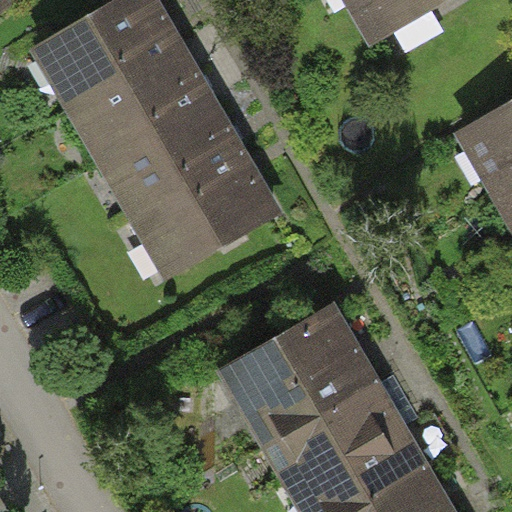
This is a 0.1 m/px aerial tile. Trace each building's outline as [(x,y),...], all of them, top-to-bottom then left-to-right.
[(0,0),(0,14),(16,0),(0,0)] [(135,182),(167,237),(183,265),(280,209),(159,0),(135,0),(56,46),(69,69),(105,130),(135,182)] [(376,0),(393,30),(364,46),(364,47),(446,0),(376,0)] [(511,104),(479,124),(511,181),(511,104)] [(453,511),(338,313),(243,368),(265,406),(309,482),(326,511),(453,511)]
